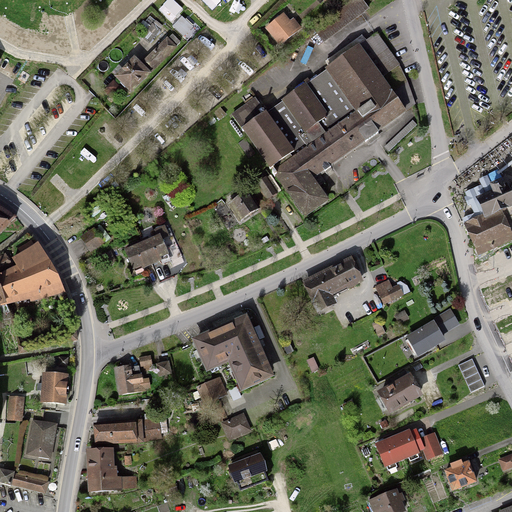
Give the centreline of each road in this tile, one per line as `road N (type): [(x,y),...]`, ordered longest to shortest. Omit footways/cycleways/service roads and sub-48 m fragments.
road 1 (residential): [(87,355),(353,244),(416,210),(429,183)]
road 2 (residential): [(429,183),(511,397)]
road 3 (secondary): [(0,193),(60,255),(81,301),(87,355)]
road 4 (residential): [(429,183),(439,143),(408,0)]
road 5 (secondary): [(64,511),(87,355)]
